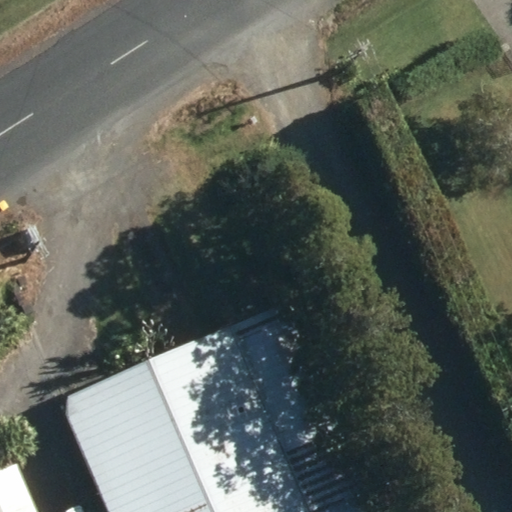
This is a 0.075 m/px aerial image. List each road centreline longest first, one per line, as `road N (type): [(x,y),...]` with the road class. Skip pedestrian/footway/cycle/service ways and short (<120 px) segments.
road 1 (unknown): [(265,0),(481,511)]
road 2 (unclassified): [(219,0),(0,138)]
